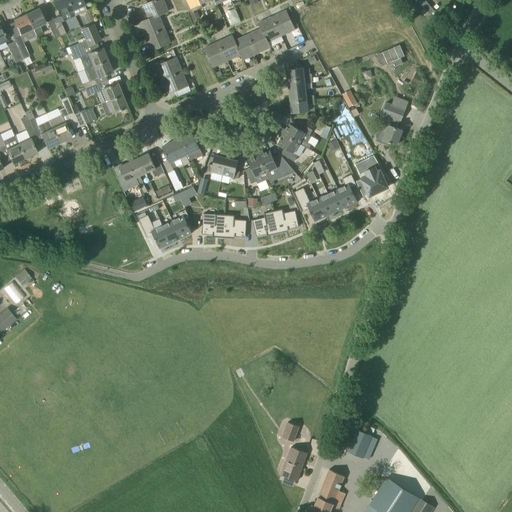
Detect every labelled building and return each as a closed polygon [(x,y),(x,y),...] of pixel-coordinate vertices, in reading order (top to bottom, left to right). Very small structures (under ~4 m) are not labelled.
[(72,10),(67,0),(55,0),(53,1),(60,16),(72,10)] [(82,0),(67,0),(72,10),(75,16),(86,11),(84,5),(82,0)] [(155,0),(143,5),(149,19),(159,15),(168,11),(163,0),(155,0)] [(201,4),(199,0),(182,0),(187,10),(201,4)] [(38,8),(26,14),(33,29),(36,35),(42,33),(39,26),(45,23),(38,8)] [(272,17),(281,36),(295,29),(286,10),(272,17)] [(198,11),(190,14),(193,22),(201,19),(198,11)] [(26,14),(14,20),(15,22),(20,34),(22,38),(24,41),(36,35),(33,29),(26,14)] [(139,23),(145,37),(165,29),(159,15),(149,19),(139,23)] [(281,36),(272,17),(258,23),(261,29),(260,29),(266,43),(281,36)] [(52,19),(47,22),(50,29),(55,38),(60,36),(56,27),(53,19),(52,19)] [(221,20),(215,23),(218,29),(224,26),(221,20)] [(15,22),(7,25),(15,41),(23,59),(29,57),(21,38),(22,38),(20,34),(15,22)] [(56,27),(60,36),(66,33),(61,24),(56,27)] [(84,28),(81,29),(86,40),(88,45),(100,40),(93,24),(84,28)] [(74,34),(81,32),(79,25),(72,28),(74,34)] [(165,29),(145,37),(151,51),(170,43),(165,29)] [(269,48),(266,43),(260,29),(247,35),(256,54),(269,48)] [(218,42),(227,61),(240,55),(234,41),(235,41),(232,35),(218,42)] [(256,54),(247,35),(235,41),(234,41),(240,55),(243,60),(256,54)] [(75,45),(68,47),(69,48),(71,53),(74,60),(79,58),(81,57),(86,55),(82,47),(88,45),(86,40),(78,43),(75,45)] [(15,41),(6,45),(12,57),(15,63),(23,59),(15,41)] [(218,42),(209,46),(205,48),(214,67),(227,61),(218,42)] [(65,47),(58,50),(60,56),(67,53),(65,47)] [(81,57),(79,58),(80,61),(83,70),(84,70),(86,69),(108,60),(103,47),(99,49),(87,54),(87,55),(86,55),(81,57)] [(399,49),(377,57),(381,69),(389,66),(391,72),(402,67),(400,62),(404,60),(399,49)] [(316,56),(309,59),(311,65),(318,62),(316,56)] [(157,66),(163,79),(182,71),(177,57),(157,66)] [(89,81),(82,84),(85,90),(96,85),(94,79),(97,78),(105,75),(113,72),(108,60),(86,69),(84,70),(85,71),(89,81)] [(51,65),(43,68),(45,75),(53,71),(51,65)] [(304,68),(287,70),(288,80),(312,78),(311,73),(304,74),(304,68)] [(182,71),(163,79),(168,93),(176,90),(178,96),(190,91),(182,71)] [(312,78),(288,80),(289,91),(306,89),(305,84),(313,83),(312,78)] [(9,80),(0,83),(0,90),(11,86),(9,80)] [(109,86),(101,89),(106,101),(122,95),(122,94),(117,83),(117,82),(109,86)] [(96,85),(85,90),(87,95),(90,94),(94,93),(98,91),(98,90),(96,85)] [(71,86),(64,89),(67,96),(74,93),(71,86)] [(306,89),(289,91),(290,102),(307,100),(314,100),(314,95),(314,94),(307,95),(306,89)] [(122,95),(106,101),(111,113),(112,113),(127,107),(127,106),(126,106),(122,95)] [(64,99),(61,100),(64,108),(70,121),(74,129),(79,127),(74,115),(70,106),(66,98),(64,99)] [(307,100),(290,102),(291,113),(309,111),(308,106),(315,105),(315,102),(314,100),(307,100)] [(376,140),(376,141),(388,146),(389,145),(388,145),(389,142),(397,145),(402,130),(396,128),(399,120),(400,121),(405,110),(386,102),(382,113),(376,128),(381,130),(377,141),(376,140)] [(77,113),(74,115),(79,127),(85,124),(96,119),(92,110),(91,107),(77,113)] [(25,113),(24,113),(28,121),(29,121),(34,133),(39,130),(41,133),(44,141),(47,148),(48,148),(59,143),(59,142),(49,120),(37,126),(30,110),(25,113)] [(71,137),(65,124),(61,115),(49,120),(59,142),(70,137),(70,138),(71,137)] [(28,121),(23,124),(26,130),(28,135),(29,135),(34,133),(29,121),(28,121)] [(284,128),(280,133),(298,145),(299,143),(309,149),(312,145),(308,143),(311,136),(309,135),(312,130),(300,122),(296,128),(290,123),(286,129),(284,128)] [(328,133),(330,127),(324,125),(322,131),(328,133)] [(192,133),(182,137),(192,159),(196,158),(203,155),(200,148),(192,133)] [(298,145),(280,133),(278,137),(281,138),(278,144),(284,148),(281,154),(294,161),(297,155),(293,153),(298,145)] [(0,134),(0,148),(5,146),(6,149),(11,159),(13,164),(13,163),(24,158),(25,159),(25,158),(17,143),(14,136),(3,141),(0,134)] [(30,138),(29,137),(17,143),(25,158),(36,153),(37,153),(33,146),(30,138)] [(182,137),(172,142),(180,157),(186,155),(189,161),(192,159),(182,137)] [(172,142),(162,146),(169,160),(173,169),(177,167),(174,160),(180,157),(172,142)] [(263,151),(258,153),(269,179),(270,182),(282,178),(279,172),(284,170),(291,167),(281,155),(273,158),(270,151),(264,153),(263,151)] [(165,172),(160,163),(155,166),(149,153),(139,157),(146,173),(152,170),(155,177),(165,172)] [(251,184),(257,181),(258,184),(269,179),(258,153),(253,155),(254,157),(248,160),(251,167),(245,170),(251,184)] [(213,165),(209,164),(207,171),(223,175),(227,158),(215,155),(213,165)] [(357,181),(356,181),(360,189),(361,189),(359,187),(364,184),(369,194),(373,192),(373,191),(376,190),(377,192),(388,187),(380,170),(377,171),(375,166),(379,165),(380,165),(374,155),(368,158),(368,159),(370,158),(371,161),(363,165),(368,176),(362,179),(357,181)] [(146,173),(139,157),(129,162),(139,184),(143,182),(140,176),(146,173)] [(238,161),(227,158),(223,175),(238,179),(240,171),(236,170),(238,161)] [(139,184),(129,162),(119,167),(123,175),(118,177),(114,169),(113,169),(124,191),(139,184)] [(174,171),(168,173),(173,185),(176,191),(183,187),(181,182),(179,183),(174,171)] [(345,185),(338,189),(346,207),(357,201),(351,188),(356,185),(351,174),(342,179),(345,185)] [(201,178),(198,193),(204,194),(207,179),(201,178)] [(172,190),(170,184),(164,187),(166,193),(172,190)] [(303,188),(294,192),(303,211),(309,208),(313,218),(315,221),(326,216),(318,198),(310,202),(303,188)] [(338,189),(328,194),(336,211),(346,207),(338,189)] [(328,194),(318,198),(326,216),(336,211),(328,194)] [(249,199),(249,207),(257,207),(257,199),(250,199),(249,199)] [(180,217),(172,221),(181,238),(192,233),(186,219),(189,218),(185,209),(178,213),(180,217)] [(282,209),(273,211),(278,233),(284,232),(283,230),(289,229),(299,227),(295,210),(283,213),(282,209)] [(265,217),(253,220),(256,236),(267,234),(272,233),(272,235),(278,233),(273,211),(264,213),(265,217)] [(203,214),(202,234),(212,235),(218,235),(218,237),(223,237),(225,215),(215,214),(203,214)] [(148,215),(139,219),(141,223),(148,238),(153,235),(160,248),(171,243),(162,225),(155,229),(150,219),(148,215)] [(225,215),(223,237),(229,238),(230,236),(235,236),(245,237),(246,220),(234,220),(234,215),(225,215)] [(172,221),(162,225),(171,243),(181,238),(172,221)] [(22,286),(32,278),(24,269),(15,277),(22,286)] [(12,281),(3,289),(16,304),(25,296),(12,281)] [(0,332),(17,319),(7,307),(0,312),(0,332)] [(288,422),(282,437),(294,441),(299,426),(288,422)] [(357,429),(348,451),(363,458),(372,436),(357,429)] [(307,453),(306,452),(291,447),(281,475),(297,481),(307,453)] [(318,497),(311,511),(329,511),(332,507),(338,510),(345,493),(339,490),(344,476),(329,469),(318,497)] [(369,505),(364,511),(408,511),(418,497),(386,477),(369,505)] [(409,511),(430,511),(434,507),(419,497),(409,511)]
